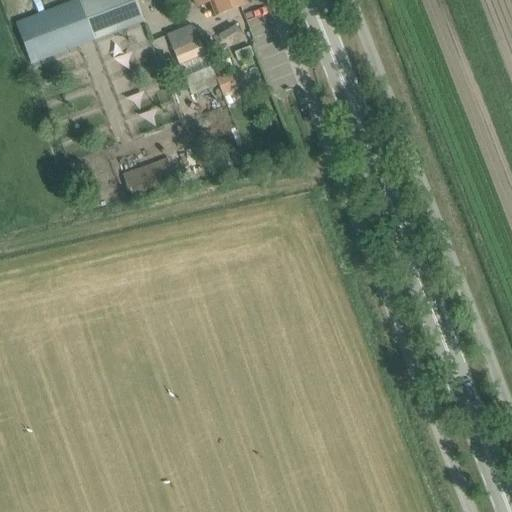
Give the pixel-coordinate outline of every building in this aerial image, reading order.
[(31,63),(142,21),(134,0),(79,0),(16,24),(31,63)] [(194,0),(198,7),(210,3),(215,17),(230,12),(248,5),(246,0),(194,0)] [(191,25),(167,35),(185,78),(211,67),(195,27),(191,25)] [(228,73),(213,79),(220,95),(235,90),(228,73)] [(168,159),(124,175),(126,185),(131,197),(176,181),(170,166),(168,159)]
